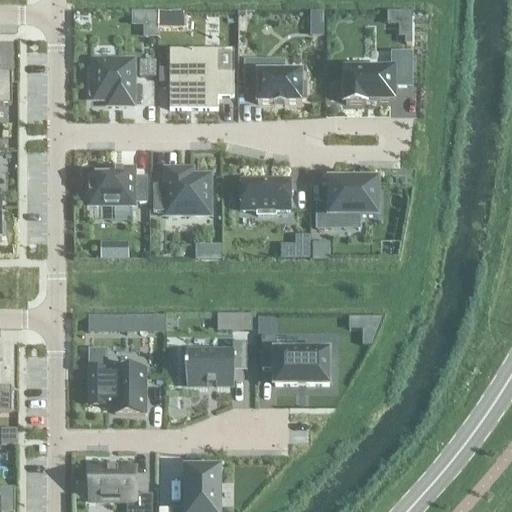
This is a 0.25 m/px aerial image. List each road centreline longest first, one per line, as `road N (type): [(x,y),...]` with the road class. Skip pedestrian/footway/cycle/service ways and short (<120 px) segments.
road 1 (residential): [(290,139),(56,138)]
road 2 (residential): [(54,442),(176,441),(234,427),(284,428)]
road 3 (residential): [(290,139),(311,127),(389,126),(391,155),(326,155)]
road 4 (residential): [(55,319),(56,138)]
road 5 (secondary): [(511,371),(484,424),(407,511)]
road 6 (residential): [(54,442),(55,319)]
road 7 (residential): [(56,138),(57,17)]
